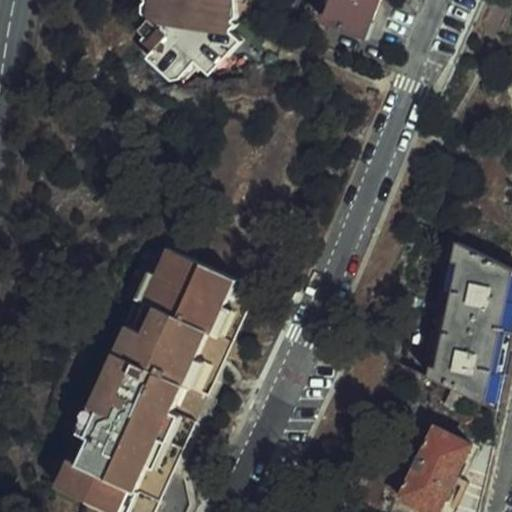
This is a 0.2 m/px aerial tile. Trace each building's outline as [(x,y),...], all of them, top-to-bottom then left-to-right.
[(194,56),(200,62),(207,62),(222,45),(230,53),(246,37),(235,26),(249,11),(237,0),(144,0),(148,3),(140,11),(148,18),(138,29),(150,39),(146,42),(153,49),(147,55),(173,79),(194,56)] [(370,35),(382,0),(331,0),(325,18),(370,35)] [(428,376),(500,407),(511,349),(511,267),(459,241),(457,253),(459,254),(435,365),(432,365),(428,376)] [(135,328),(124,354),(119,352),(106,382),(121,388),(96,438),(84,465),(74,460),(61,489),(111,511),(160,511),(228,364),(262,287),(172,247),(160,274),(152,270),(139,298),(147,302),(135,328)] [(119,352),(124,354),(135,328),(131,327),(119,352)] [(121,388),(106,382),(83,432),(96,438),(121,388)] [(462,394),(452,389),(446,402),(456,407),(462,394)] [(433,511),(438,511),(473,443),(433,423),(398,494),(433,511)] [(447,511),(479,511),(497,445),(484,439),(447,511)]
